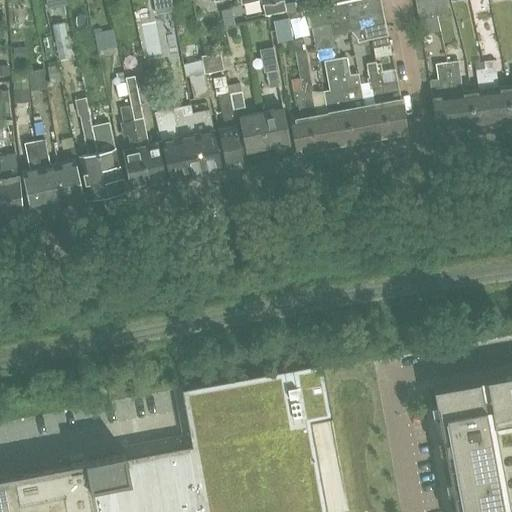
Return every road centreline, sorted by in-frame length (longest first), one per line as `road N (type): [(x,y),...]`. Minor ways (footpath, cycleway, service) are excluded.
road 1 (residential): [(427,153),(0,239)]
road 2 (unclassified): [(511,356),(393,383),(413,511)]
road 3 (residential): [(395,0),(427,153)]
